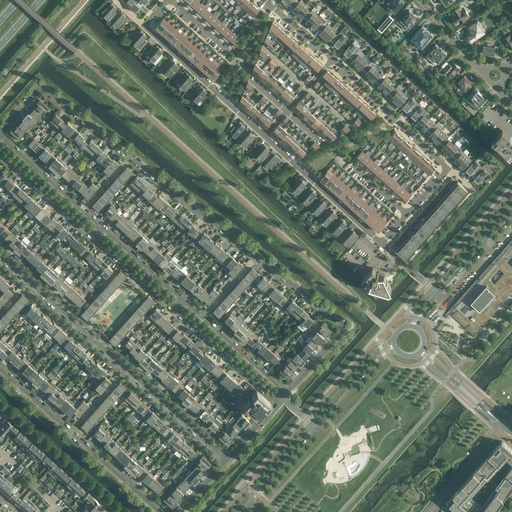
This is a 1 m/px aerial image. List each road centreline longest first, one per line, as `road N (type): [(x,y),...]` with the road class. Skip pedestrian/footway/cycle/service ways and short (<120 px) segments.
road 1 (residential): [(285,395),(341,332),(340,322),(39,87)]
road 2 (residential): [(227,460),(0,255)]
road 3 (residential): [(159,511),(0,368)]
road 4 (residential): [(264,135),(144,26)]
road 5 (residential): [(381,242),(264,135)]
road 6 (residential): [(333,59),(447,169)]
road 7 (residential): [(174,308),(278,402)]
road 8 (residential): [(285,395),(182,301)]
road 9 (residential): [(101,228),(0,136)]
road 10 (residential): [(0,152),(93,235)]
